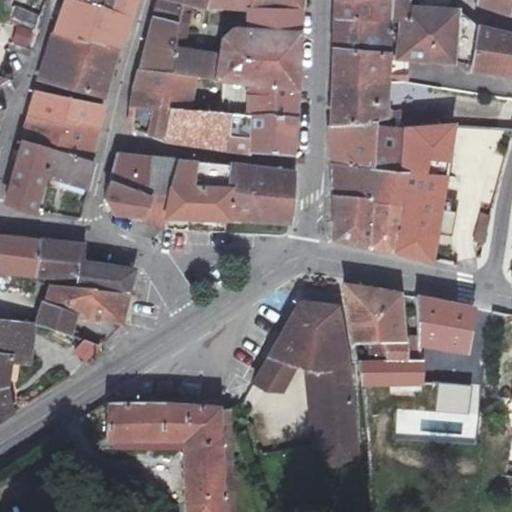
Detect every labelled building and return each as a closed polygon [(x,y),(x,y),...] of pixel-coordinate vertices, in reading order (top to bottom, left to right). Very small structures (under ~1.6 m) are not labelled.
[(0,0),(0,16),(9,20),(16,3),(10,2),(11,0),(0,0)] [(58,33),(119,51),(136,0),(116,0),(112,13),(68,1),(58,33)] [(68,0),(68,1),(112,13),(116,0),(68,0)] [(168,0),(179,3),(189,6),(208,11),(209,8),(208,0),(168,0)] [(253,11),(254,0),(208,0),(209,8),(250,10),(253,11)] [(302,0),(254,0),(253,11),(302,13),(302,0)] [(334,0),(334,27),(389,29),(394,29),(397,1),(384,0),(334,0)] [(511,0),(478,0),(479,5),(511,15),(511,14),(511,0)] [(179,3),(177,25),(187,26),(189,6),(179,3)] [(12,18),(35,30),(41,19),(17,8),(12,18)] [(250,10),(251,31),(300,33),(302,13),(253,11),(250,10)] [(397,65),(455,62),(458,10),(404,14),(397,65)] [(478,27),(458,10),(455,62),(472,64),(478,27)] [(139,69),(173,74),(175,52),(177,25),(152,19),(139,69)] [(12,44),(28,48),(32,31),(16,27),(12,44)] [(334,27),(334,51),(388,61),(389,29),(334,27)] [(511,34),(478,27),(472,64),(471,70),(511,73),(511,34)] [(222,41),(218,58),(252,62),(252,57),(298,63),(300,33),(251,31),(236,30),(222,41)] [(106,97),(119,51),(58,33),(43,78),(68,89),(106,97)] [(334,51),(333,86),(387,85),(388,61),(334,51)] [(215,79),(218,58),(175,52),(173,74),(193,76),(215,79)] [(296,89),(298,63),(252,57),(252,62),(218,58),(215,79),(228,81),(296,89)] [(189,112),(193,76),(173,74),(139,69),(134,89),(169,94),(168,109),(189,112)] [(294,116),(296,89),(228,81),(225,113),(228,113),(294,116)] [(333,86),(332,125),(377,124),(386,125),(387,85),(333,86)] [(134,89),(131,103),(168,109),(169,94),(134,89)] [(39,93),(31,119),(96,131),(103,107),(39,93)] [(164,141),(168,109),(131,103),(130,128),(164,141)] [(225,149),(228,113),(225,113),(189,112),(168,109),(164,141),(225,149)] [(404,132),(432,129),(434,112),(405,116),(404,132)] [(292,155),(294,116),(228,113),(225,149),(292,155)] [(25,140),(40,145),(88,159),(96,131),(31,119),(25,140)] [(332,125),(333,163),(374,169),(377,132),(377,124),(332,125)] [(456,125),(432,129),(404,132),(403,135),(400,172),(397,206),(393,251),(431,259),(445,172),(478,174),(486,128),(456,125)] [(374,169),(400,172),(403,135),(377,132),(374,169)] [(31,212),(42,173),(33,171),(40,145),(25,140),(6,203),(31,212)] [(33,171),(42,173),(49,175),(48,178),(88,188),(95,161),(88,159),(40,145),(33,171)] [(117,156),(109,184),(143,194),(146,195),(151,159),(117,156)] [(225,219),(226,205),(193,202),(197,164),(151,159),(146,195),(162,197),(162,215),(166,215),(225,219)] [(226,205),(225,219),(288,223),(293,174),(263,167),(229,162),(228,168),(226,205)] [(333,163),(333,195),(373,202),(397,206),(400,172),(374,169),(333,163)] [(193,202),(226,205),(228,168),(197,164),(193,202)] [(143,194),(109,184),(105,199),(113,211),(139,213),(143,194)] [(146,195),(143,194),(139,213),(138,218),(165,229),(166,215),(162,215),(162,197),(146,195)] [(333,195),(334,217),(372,223),(373,202),(333,195)] [(370,246),(393,251),(397,206),(373,202),(372,223),(370,246)] [(372,223),(334,217),(334,238),(370,246),(372,223)] [(0,235),(0,268),(34,275),(36,241),(0,235)] [(36,241),(34,275),(71,281),(71,285),(71,287),(125,293),(134,269),(82,263),(84,247),(36,241)] [(125,293),(71,287),(51,286),(46,303),(43,303),(38,323),(71,335),(78,315),(121,323),(125,293)] [(390,343),(408,344),(397,292),(373,289),(367,300),(374,342),(390,343)] [(418,297),(421,345),(469,353),(475,307),(418,297)] [(306,364),(312,441),(346,437),(344,413),(327,301),(291,298),(249,377),(261,385),(272,384),(283,360),(306,364)] [(30,360),(34,323),(0,318),(0,422),(12,415),(3,388),(9,359),(30,360)] [(76,353),(88,359),(101,345),(84,339),(76,353)] [(389,361),(390,343),(374,342),(367,341),(368,361),(389,361)] [(422,360),(421,345),(408,344),(390,343),(389,361),(422,360)] [(251,369),(258,358),(233,344),(226,355),(251,369)] [(422,360),(389,361),(368,361),(357,361),(362,389),(364,414),(377,412),(375,384),(413,382),(414,393),(426,394),(422,360)] [(227,511),(222,404),(108,400),(107,402),(105,437),(183,441),(186,511),(227,511)] [(240,511),(233,404),(222,404),(227,511),(240,511)] [(346,437),(312,441),(322,464),(356,462),(346,437)]
